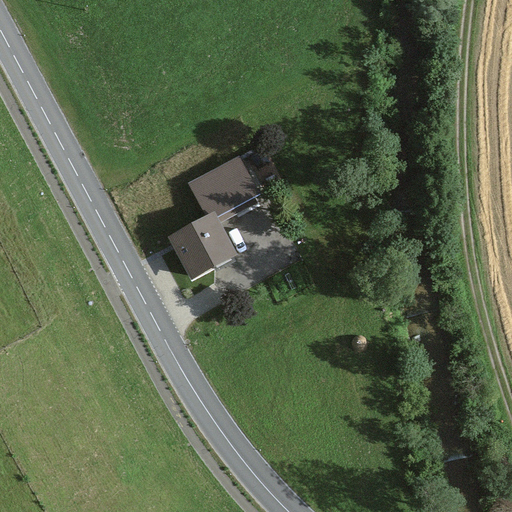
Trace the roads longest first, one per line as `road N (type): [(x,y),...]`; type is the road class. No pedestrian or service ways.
road 1 (tertiary): [(286,511),(223,438),(0,31)]
road 2 (track): [(474,0),(464,97),(470,245),(511,411)]
